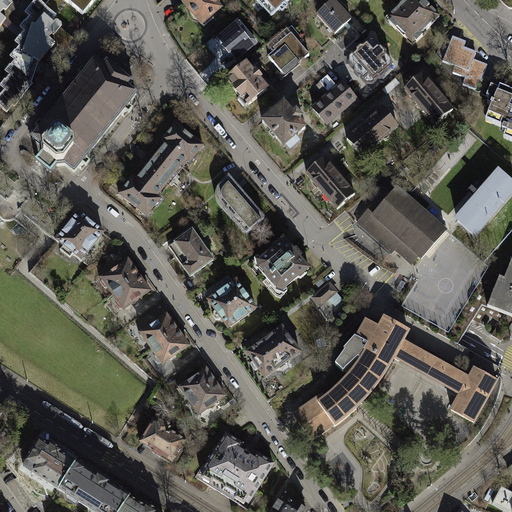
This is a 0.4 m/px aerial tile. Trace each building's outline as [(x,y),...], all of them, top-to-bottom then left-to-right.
[(0,0),(0,25),(6,19),(1,15),(3,11),(6,11),(12,4),(12,0),(0,0)] [(56,16),(37,0),(33,4),(27,0),(15,0),(12,4),(6,11),(3,11),(1,15),(6,19),(24,33),(15,45),(21,50),(20,55),(14,53),(10,59),(16,65),(15,69),(10,68),(5,74),(11,79),(10,84),(5,82),(0,88),(7,94),(5,98),(0,96),(0,107),(6,113),(12,106),(14,107),(33,84),(31,83),(39,62),(41,61),(55,43),(49,38),(51,35),(55,35),(56,33),(61,27),(61,24),(58,21),(55,21),(53,23),(52,22),(56,16)] [(89,6),(93,0),(65,0),(80,12),(87,4),(89,6)] [(184,0),(183,2),(190,11),(191,13),(192,16),(194,18),(197,19),(204,27),(213,19),(210,16),(220,8),(215,3),(218,0),(184,0)] [(290,0),(256,0),(271,17),(290,0)] [(351,19),(333,0),(317,15),(324,23),(325,22),(335,33),(351,19)] [(420,0),(407,0),(388,20),(391,23),(389,24),(396,31),(397,29),(412,44),(414,41),(416,44),(423,37),(421,36),(439,18),(420,0)] [(230,35),(222,41),(237,59),(255,44),(237,23),(227,32),(230,35)] [(304,42),(291,27),(267,47),(273,53),(268,58),(284,77),(309,56),(300,45),(304,42)] [(348,31),(337,42),(352,59),(364,48),(348,31)] [(465,43),(452,39),(443,63),(455,67),(452,75),(464,79),(462,85),(476,90),(481,76),(483,77),(487,65),(473,60),(476,53),(463,49),(465,43)] [(375,47),(360,60),(370,71),(369,73),(377,82),(393,67),(375,47)] [(102,66),(94,59),(31,138),(39,145),(41,154),(48,160),(57,166),(65,166),(74,173),(85,160),(137,95),(129,87),(133,83),(107,61),(102,66)] [(246,64),(227,80),(233,87),(232,88),(241,98),(242,98),(248,105),(267,89),(258,79),(260,78),(255,72),(254,73),(246,64)] [(423,74),(405,90),(435,125),(453,110),(423,74)] [(355,99),(342,84),(338,88),(327,76),(319,82),(330,94),(313,109),(326,124),(355,99)] [(509,140),(511,141),(511,104),(510,104),(511,100),(511,97),(507,95),(509,89),(499,85),(498,88),(491,85),(486,96),(489,98),(487,104),(491,106),(487,114),(494,117),(492,123),(503,127),(501,130),(511,134),(509,140)] [(284,105),(263,123),(284,148),(305,129),(298,121),(301,118),(296,112),(292,114),(284,105)] [(382,109),(347,139),(362,157),(382,139),(385,139),(389,137),(389,134),(397,127),(382,109)] [(203,145),(176,124),(163,141),(165,143),(154,157),(151,155),(144,163),(147,166),(135,180),(132,177),(119,194),(146,216),(159,200),(156,197),(164,187),(166,189),(180,171),(178,169),(186,160),(189,162),(203,145)] [(57,166),(41,154),(35,161),(51,173),(57,166)] [(324,159),(306,175),(336,210),(355,194),(324,159)] [(511,182),(500,172),(457,222),(474,236),(511,192),(511,182)] [(264,219),(238,190),(233,195),(223,184),(220,186),(218,189),(217,192),(217,195),(217,199),(218,202),(246,235),(251,230),(253,231),(258,227),(256,225),(264,219)] [(421,259),(446,231),(397,189),(373,216),(368,211),(357,224),(392,254),(395,250),(412,265),(419,257),(421,259)] [(103,233),(78,213),(56,241),(64,247),(60,251),(70,259),(73,255),(81,261),(103,233)] [(213,260),(192,231),(168,247),(189,277),(213,260)] [(293,250),(283,239),(277,244),(277,246),(259,261),(254,260),(249,263),(250,268),(275,296),(280,298),(284,294),(283,288),(300,274),(303,274),(309,269),(299,257),(302,255),(295,248),(293,250)] [(511,259),(504,279),(499,277),(487,307),(504,314),(511,317),(511,259)] [(138,276),(128,261),(102,279),(103,280),(100,282),(105,290),(108,287),(113,294),(138,276)] [(149,291),(138,276),(113,294),(117,301),(115,303),(120,310),(123,308),(124,309),(149,291)] [(255,309),(236,281),(208,300),(215,310),(213,312),(213,316),(216,319),(219,319),(220,318),(227,328),(255,309)] [(337,293),(330,284),(313,298),(320,306),(337,293)] [(344,300),(337,306),(331,300),(321,308),(332,322),(350,307),(344,300)] [(511,324),(511,317),(504,314),(492,335),(502,341),(511,324)] [(177,331),(166,316),(141,334),(142,335),(139,337),(140,341),(144,344),(147,342),(151,349),(177,331)] [(379,329),(367,321),(358,337),(359,338),(358,339),(355,338),(344,350),(345,351),(336,364),(343,372),(345,371),(349,376),(344,382),(339,387),(333,393),(327,398),(325,396),(324,396),(320,396),(294,415),(312,441),(334,426),(335,426),(343,421),(350,415),(357,408),(363,402),(370,394),(378,384),(382,378),(386,371),(394,358),(454,391),(463,376),(403,342),(409,332),(385,318),(379,329)] [(301,353),(282,327),(246,352),(253,362),(250,364),(255,371),(258,368),(265,378),(277,370),(283,371),(288,367),(289,361),(301,353)] [(187,346),(177,331),(151,349),(156,355),(154,357),(155,362),(159,364),(162,363),(162,364),(187,346)] [(469,379),(463,376),(454,391),(460,395),(456,401),(455,400),(450,408),(452,408),(451,410),(474,423),(497,381),(475,369),(469,379)] [(215,383),(206,370),(178,390),(182,397),(185,395),(189,402),(215,383)] [(224,396),(215,383),(189,402),(194,408),(191,409),(196,416),(224,396)] [(172,427),(158,418),(156,422),(153,421),(140,442),(154,451),(152,454),(160,459),(162,456),(171,462),(185,441),(169,431),(172,427)] [(241,444),(226,435),(202,473),(199,471),(195,477),(235,502),(236,501),(243,505),(245,502),(248,503),(273,463),(258,454),(255,458),(239,448),(241,444)] [(59,490),(75,464),(61,454),(62,452),(49,444),(48,447),(39,441),(23,467),(59,490)] [(94,511),(119,511),(129,497),(109,484),(110,482),(97,474),(96,476),(75,464),(59,490),(94,511)] [(511,511),(511,493),(501,488),(492,505),(506,511),(511,511)] [(156,511),(145,505),(144,507),(129,497),(119,511),(156,511)] [(305,511),(306,511),(285,498),(281,503),(279,502),(274,509),(276,510),(275,511),(305,511)]
